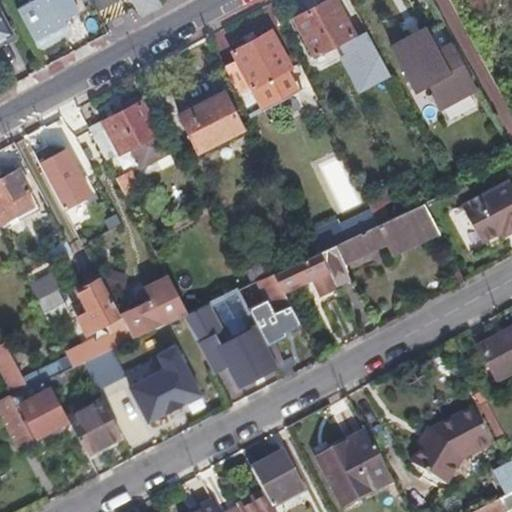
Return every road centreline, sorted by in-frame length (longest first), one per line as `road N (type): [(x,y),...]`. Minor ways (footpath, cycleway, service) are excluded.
road 1 (residential): [(76,511),(511,279)]
road 2 (residential): [(0,120),(222,0)]
